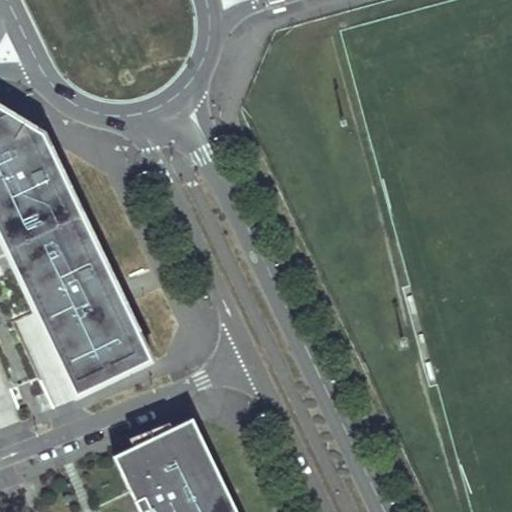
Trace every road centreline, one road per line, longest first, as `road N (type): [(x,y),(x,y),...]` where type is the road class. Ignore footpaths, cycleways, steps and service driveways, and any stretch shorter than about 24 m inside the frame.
road 1 (secondary): [(177,94),(384,511)]
road 2 (residential): [(125,115),(251,358)]
road 3 (residential): [(0,456),(251,358)]
road 4 (residential): [(251,358),(324,511)]
road 5 (secondary): [(28,45),(48,83),(73,102),(125,115)]
